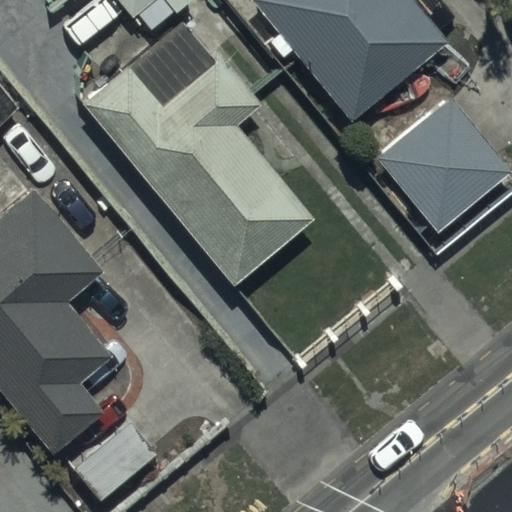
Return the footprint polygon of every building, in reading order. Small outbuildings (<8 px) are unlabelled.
[(123,0),(143,25),(174,0),(123,0)] [(255,0),(271,19),(260,28),(277,49),(285,42),(342,111),(439,32),(413,0),(255,0)] [(252,95),(175,5),(70,94),(226,277),(307,207),(228,115),(252,95)] [(0,82),(0,108),(13,99),(0,82)] [(504,164),(446,89),(370,149),(430,224),(504,164)] [(26,177),(0,198),(0,385),(45,440),(95,399),(73,373),(106,345),(61,291),(96,261),(26,177)] [(123,412),(66,459),(94,492),(151,445),(123,412)]
